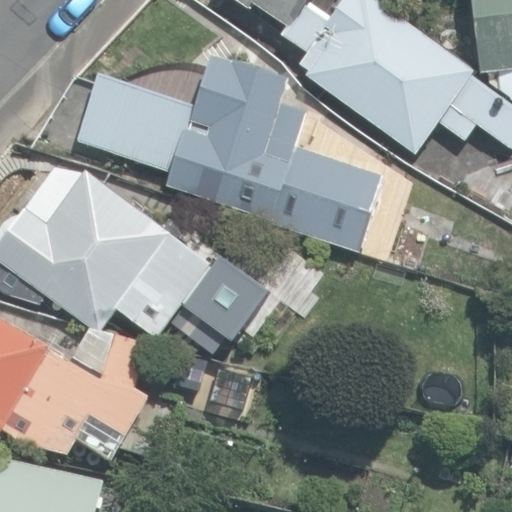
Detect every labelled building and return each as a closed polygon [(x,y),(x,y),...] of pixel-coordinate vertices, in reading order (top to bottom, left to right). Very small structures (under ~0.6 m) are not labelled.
[(308,76),(416,154),(440,120),(466,139),(477,124),(511,149),(511,147),(511,106),(470,76),(473,72),(373,0),(363,0),(363,1),(362,0),(349,0),(332,24),(309,7),(313,0),(234,0),(249,11),(255,3),(289,28),(283,36),(309,54),(302,65),(312,71),(308,76)] [(511,0),(470,0),(479,74),(497,72),(499,84),(511,98),(511,0)] [(272,224),(360,254),(386,177),(297,147),(308,114),(282,106),(290,83),(216,58),(199,109),(103,77),(100,85),(78,77),(37,143),(84,156),(88,145),(173,174),(169,187),(272,222),(272,224)] [(116,310),(157,341),(213,265),(89,172),(80,184),(58,170),(0,248),(0,261),(100,332),(116,310)] [(431,234),(384,217),(370,254),(418,271),(431,234)] [(22,443),(110,462),(149,397),(136,390),(147,343),(113,339),(92,329),(71,362),(49,350),(50,347),(0,319),(0,435),(4,430),(22,443)] [(426,403),(462,412),(474,364),(439,355),(426,403)] [(0,511),(99,511),(107,482),(0,457),(0,511)]
